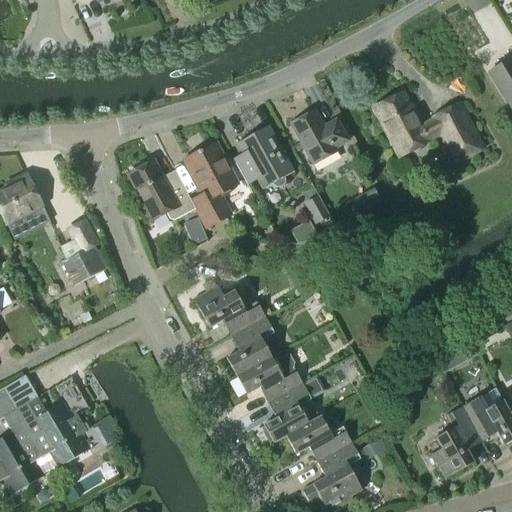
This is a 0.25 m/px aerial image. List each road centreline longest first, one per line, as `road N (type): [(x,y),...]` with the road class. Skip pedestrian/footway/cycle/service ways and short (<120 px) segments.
road 1 (tertiary): [(261,511),(145,300),(94,171),(89,135)]
road 2 (residential): [(89,135),(220,106),(438,0)]
road 3 (residential): [(47,54),(170,40),(274,0)]
